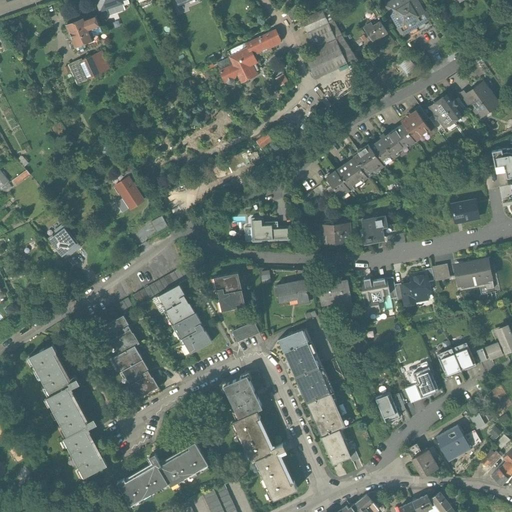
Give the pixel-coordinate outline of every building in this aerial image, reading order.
[(96,0),(100,11),(122,3),(121,0),(96,0)] [(415,25),(399,0),(394,0),(387,5),(399,25),(398,28),(401,33),(404,34),(408,32),(409,29),(415,25)] [(423,10),(416,0),(399,0),(415,25),(422,21),(424,22),(428,19),(429,16),(426,11),(423,10)] [(296,5),(286,11),(292,20),(302,14),(296,5)] [(324,11),(303,20),(314,47),(335,38),(324,11)] [(84,19),(67,26),(75,46),(93,39),(89,30),(100,26),(96,16),(85,20),(84,19)] [(422,21),(415,25),(421,35),(434,28),(428,19),(424,22),(422,21)] [(381,21),(374,26),(372,23),(364,27),(374,42),(388,31),(381,21)] [(415,25),(409,29),(408,32),(404,34),(409,42),(421,35),(415,25)] [(9,43),(0,28),(0,40),(2,46),(9,43)] [(234,64),(220,71),(225,82),(226,81),(227,83),(228,83),(230,83),(231,83),(233,82),(233,81),(233,79),(233,78),(234,77),(235,74),(238,73),(242,81),(253,75),(249,65),(256,61),(257,58),(255,53),(259,51),(258,50),(269,45),(270,46),(279,42),(280,39),(275,29),(247,43),(246,43),(227,52),(234,64)] [(337,40),(304,55),(314,77),(324,74),(347,64),(337,40)] [(82,61),(81,61),(89,79),(89,80),(109,71),(101,53),(82,61)] [(408,76),(418,66),(407,55),(398,65),(408,76)] [(81,59),(69,65),(78,85),(89,79),(81,61),(82,61),(81,59)] [(483,86),(466,98),(468,101),(462,105),(465,109),(471,105),(479,117),(496,105),(493,101),(495,99),(489,91),(487,93),(483,86)] [(455,101),(452,101),(448,95),(439,102),(453,122),(462,115),(457,108),(457,105),(455,101)] [(462,105),(458,99),(455,101),(457,105),(457,108),(462,115),(467,112),(465,109),(462,105)] [(453,122),(439,102),(430,108),(434,114),(433,117),(436,121),(439,121),(444,128),(453,122)] [(428,120),(419,107),(414,111),(415,112),(416,112),(424,123),(428,120)] [(424,123),(416,112),(415,112),(411,115),(410,115),(409,114),(406,117),(405,118),(406,119),(401,122),(403,125),(415,142),(430,131),(424,123)] [(439,121),(436,121),(433,117),(429,120),(437,132),(444,128),(439,121)] [(403,125),(381,140),(394,158),(404,151),(405,152),(411,148),(409,146),(415,142),(403,125)] [(394,158),(381,140),(370,148),(382,165),(384,167),(395,159),(394,158)] [(368,145),(363,149),(360,148),(357,151),(359,154),(354,157),(353,159),(367,178),(372,175),(372,172),(382,165),(370,148),(368,145)] [(511,150),(508,150),(505,150),(492,153),(495,169),(496,174),(505,172),(507,180),(511,179),(511,150)] [(353,159),(352,156),(347,159),(349,162),(336,172),(350,191),(351,193),(355,189),(354,188),(367,178),(353,159)] [(28,169),(13,179),(16,185),(31,174),(28,169)] [(350,191),(336,172),(326,179),(329,183),(335,191),(339,197),(338,197),(340,198),(350,191)] [(128,178),(116,186),(131,209),(144,201),(128,178)] [(329,183),(324,186),(323,184),(318,188),(325,198),(335,191),(329,183)] [(325,198),(318,188),(313,191),(320,201),(325,198)] [(320,201),(313,191),(308,195),(315,205),(320,201)] [(315,205),(308,195),(303,198),(310,208),(315,205)] [(473,201),(452,205),(454,213),(453,213),(453,215),(454,215),(456,223),(477,218),(473,201)] [(162,216),(151,223),(157,234),(168,227),(162,216)] [(250,220),(252,244),(290,242),(289,227),(277,228),(277,223),(263,223),(263,219),(250,220)] [(373,219),(362,221),(362,230),(360,231),(361,238),(363,237),(364,244),(385,240),(382,228),(387,227),(386,219),(374,221),(373,219)] [(333,226),(321,227),(322,232),(323,245),(347,243),(346,225),(341,225),(341,224),(333,225),(333,226)] [(79,246),(62,225),(54,232),(56,234),(48,240),(62,258),(69,252),(70,253),(79,246)] [(322,232),(314,233),(315,245),(323,245),(322,232)] [(486,260),(456,266),(460,284),(471,282),(472,286),(479,285),(478,281),(489,278),(486,260)] [(447,264),(432,267),(435,282),(450,279),(447,264)] [(189,279),(183,268),(178,271),(184,282),(189,279)] [(432,268),(425,270),(426,272),(428,282),(434,281),(432,268)] [(184,282),(178,271),(173,274),(180,285),(184,282)] [(401,286),(403,301),(405,307),(415,305),(414,303),(427,300),(425,288),(429,287),(428,282),(426,272),(410,276),(412,285),(407,285),(401,286)] [(237,273),(214,278),(216,290),(217,290),(220,299),(219,299),(221,311),(245,306),(237,273)] [(180,285),(173,274),(168,277),(175,287),(179,285),(180,285)] [(175,287),(168,277),(164,279),(170,290),(175,287)] [(393,278),(387,279),(390,295),(389,295),(390,300),(397,299),(394,285),(393,278)] [(170,290),(164,279),(159,282),(165,293),(170,290)] [(370,279),(363,280),(364,284),(360,284),(363,300),(365,312),(366,314),(380,312),(378,303),(383,302),(382,297),(389,295),(390,295),(387,279),(370,282),(370,279)] [(304,280),(275,287),(278,301),(296,297),(298,304),(309,302),(304,280)] [(346,281),(318,286),(321,303),(335,300),(337,310),(352,307),(346,281)] [(165,293),(159,282),(154,285),(160,296),(165,293)] [(401,284),(394,285),(397,299),(398,302),(403,301),(401,286),(401,284)] [(160,296),(154,285),(149,288),(155,299),(158,297),(160,296)] [(160,296),(158,297),(174,325),(195,313),(189,303),(188,303),(184,296),(185,295),(179,285),(175,287),(170,290),(165,293),(160,296)] [(155,299),(149,288),(143,291),(149,302),(155,299)] [(149,302),(143,291),(138,294),(144,304),(149,302)] [(144,304),(138,294),(133,297),(139,307),(144,304)] [(128,300),(117,306),(123,316),(133,310),(128,300)] [(363,300),(357,302),(359,313),(365,312),(363,300)] [(117,306),(96,318),(102,328),(123,316),(117,306)] [(201,324),(195,313),(174,325),(190,354),(211,342),(205,331),(205,332),(200,324),(201,324)] [(123,316),(102,328),(118,356),(133,348),(139,344),(133,333),(132,334),(128,327),(129,327),(123,316)] [(102,328),(96,318),(91,321),(97,331),(102,328)] [(97,331),(91,321),(86,324),(92,334),(97,331)] [(254,322),(232,332),(237,342),(259,333),(254,322)] [(92,334),(86,324),(81,327),(87,337),(92,334)] [(81,327),(76,329),(82,340),(87,337),(81,327)] [(511,350),(511,339),(507,327),(497,331),(501,343),(487,349),(491,360),(511,350)] [(302,330),(278,340),(295,378),(319,368),(302,330)] [(451,350),(461,373),(476,367),(466,344),(451,350)] [(56,353),(52,346),(29,358),(49,397),(66,388),(70,386),(53,355),(56,353)] [(118,356),(114,358),(122,372),(143,360),(138,353),(136,354),(133,348),(118,356)] [(461,373),(451,350),(437,356),(438,360),(446,379),(461,373)] [(486,361),(482,350),(476,352),(481,364),(486,361)] [(143,360),(122,372),(137,400),(158,388),(152,378),(148,372),(149,371),(143,360)] [(319,368),(295,378),(306,404),(330,394),(319,368)] [(439,392),(429,368),(413,375),(417,385),(423,399),(439,392)] [(247,375),(223,386),(239,419),(257,411),(262,409),(247,375)] [(417,385),(405,390),(411,404),(423,399),(417,385)] [(87,427),(66,388),(49,397),(46,399),(66,438),(83,429),(87,427)] [(158,388),(137,400),(140,405),(161,394),(158,388)] [(330,394),(306,404),(321,438),(339,431),(347,427),(347,426),(344,427),(330,394),(333,393),(330,394)] [(389,395),(375,400),(385,424),(399,419),(389,395)] [(406,412),(399,395),(393,397),(400,414),(406,412)] [(197,411),(192,401),(187,404),(192,414),(197,411)] [(291,483),(277,453),(286,450),(283,444),(271,449),(257,420),(260,418),(257,411),(239,419),(233,422),(251,462),(255,460),(273,500),(297,489),(294,482),(291,483)] [(476,429),(486,427),(481,412),(472,415),(476,429)] [(496,440),(503,432),(496,425),(489,433),(496,440)] [(464,438),(457,426),(457,427),(458,428),(452,432),(451,430),(436,438),(442,449),(441,450),(448,462),(471,449),(464,438)] [(100,461),(83,429),(66,438),(63,440),(83,479),(106,467),(103,460),(100,461)] [(321,438),(333,466),(351,458),(339,431),(321,438)] [(481,443),(474,432),(464,438),(471,449),(481,443)] [(496,443),(508,453),(511,448),(511,443),(503,436),(496,443)] [(156,465),(125,483),(124,480),(117,484),(130,507),(168,484),(170,488),(208,466),(195,443),(188,447),(189,450),(158,468),(156,465)] [(417,445),(407,450),(412,460),(420,455),(421,455),(422,454),(417,445)] [(511,450),(503,459),(506,463),(505,464),(507,467),(511,463),(511,450)] [(490,451),(485,457),(488,460),(494,454),(490,451)] [(488,460),(478,471),(481,474),(482,473),(485,470),(484,469),(487,466),(491,469),(502,457),(501,457),(503,455),(500,452),(498,454),(496,452),(494,454),(488,460)] [(430,463),(426,465),(424,461),(421,455),(420,455),(412,460),(422,477),(438,468),(434,461),(430,463)] [(511,463),(507,467),(505,464),(499,470),(508,479),(511,475),(511,463)] [(508,479),(499,470),(492,477),(501,486),(508,479)] [(203,493),(210,511),(237,511),(226,484),(203,493)] [(454,511),(440,493),(432,500),(441,511),(454,511)] [(458,494),(451,498),(456,507),(464,501),(458,494)] [(366,495),(352,507),(355,511),(359,511),(373,503),(370,499),(366,495)] [(432,506),(426,495),(412,502),(417,511),(422,511),(432,506)] [(192,511),(188,502),(177,507),(179,511),(192,511)] [(417,511),(412,502),(400,508),(401,511),(417,511)] [(373,503),(359,511),(374,511),(378,509),(374,503),(373,503)]
